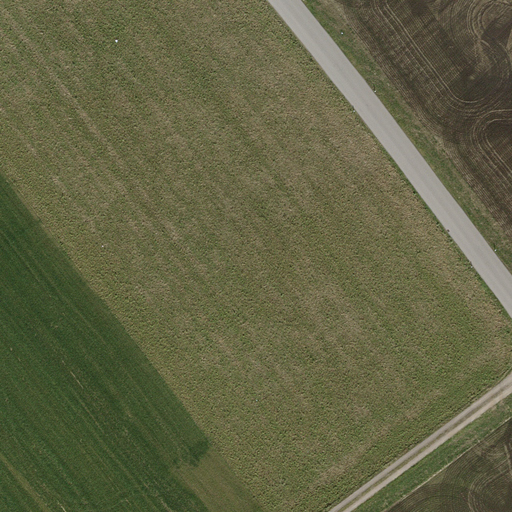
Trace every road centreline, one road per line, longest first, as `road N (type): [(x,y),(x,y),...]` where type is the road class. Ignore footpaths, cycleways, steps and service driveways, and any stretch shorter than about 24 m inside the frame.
road 1 (residential): [(289,0),(511,291)]
road 2 (track): [(511,375),(326,511)]
